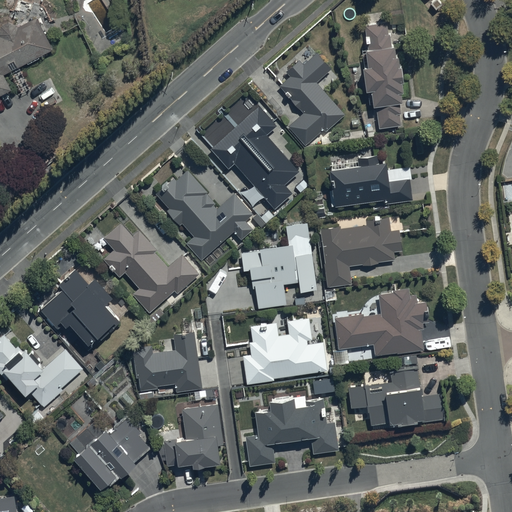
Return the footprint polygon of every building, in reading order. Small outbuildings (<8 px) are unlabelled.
[(0,93),(12,87),(5,72),(55,47),(39,15),(18,25),(17,22),(10,19),(3,23),(0,29),(2,33),(0,34),(0,93)] [(370,62),(364,62),(368,86),(372,85),(374,102),(377,101),(381,126),(402,123),(400,111),(402,110),(400,99),(404,98),(402,87),(405,87),(403,77),(405,76),(403,61),(401,61),(400,51),(398,51),(396,41),(393,42),(391,31),(389,31),(387,20),(365,23),(368,45),(367,45),(370,62)] [(291,74),(280,84),(303,110),(289,123),(306,143),(324,127),(327,129),(346,112),(317,79),(332,66),(318,50),(304,62),(299,57),(287,68),(291,74)] [(277,123),(259,103),(212,146),(229,165),(235,160),(276,205),(294,190),(286,181),(299,169),(266,132),(277,123)] [(359,161),(331,164),(334,188),(331,188),(332,203),(384,197),(385,200),(413,197),(411,176),(412,176),(411,165),(388,167),(387,157),(379,158),(378,153),(359,155),(359,161)] [(176,178),(173,174),(156,190),(170,206),(167,208),(180,222),(182,220),(195,234),(187,241),(202,257),(234,227),(243,237),(253,227),(246,218),(253,211),(234,190),(217,206),(214,202),(216,200),(187,168),(176,178)] [(340,224),(320,227),(329,285),(353,281),(350,263),(363,261),(363,263),(379,260),(379,259),(396,256),(395,249),(403,248),(400,227),(391,228),(389,213),(366,217),(367,223),(341,227),(340,224)] [(261,248),(242,250),(244,267),(251,266),(253,285),(256,285),(258,305),(288,302),(285,281),(300,279),(301,289),(318,287),(308,219),(286,222),(289,240),(261,244),(261,248)] [(133,233),(121,220),(104,234),(114,247),(104,256),(120,274),(127,269),(141,285),(133,291),(149,310),(176,288),(178,291),(200,272),(183,252),(168,264),(156,250),(158,248),(140,227),(133,233)] [(89,281),(76,266),(59,280),(64,285),(41,305),(59,325),(65,319),(89,347),(94,343),(90,339),(119,313),(108,300),(113,295),(95,275),(89,281)] [(364,311),(335,315),(339,346),(375,342),(376,353),(424,347),(422,327),(424,326),(423,320),(430,319),(427,299),(418,300),(417,292),(411,293),(410,285),(393,288),(394,289),(379,291),(382,311),(364,314),(364,311)] [(252,352),(244,353),(247,381),(275,377),(275,376),(328,369),(324,339),(308,342),(308,338),(313,337),(310,316),(288,319),(290,332),(279,333),(277,320),(251,324),(253,338),(250,339),(252,352)] [(152,343),(134,345),(137,375),(139,374),(141,388),(158,386),(158,383),(176,381),(176,389),(203,386),(195,329),(173,332),(175,347),(153,350),(152,343)] [(0,369),(7,377),(12,373),(27,391),(30,388),(44,404),(63,388),(61,386),(84,366),(66,346),(44,365),(27,345),(23,348),(19,343),(17,345),(5,332),(0,336),(0,369)] [(366,382),(349,384),(352,405),(368,403),(369,407),(370,407),(372,422),(398,418),(399,420),(420,417),(419,415),(425,414),(426,418),(446,416),(443,390),(424,393),(423,381),(421,382),(419,365),(391,369),(393,379),(367,383),(366,382)] [(136,399),(128,390),(119,397),(128,406),(136,399)] [(259,432),(246,434),(250,463),(276,460),(273,438),(311,433),(314,451),(340,447),(336,419),(328,420),(325,395),(315,397),(315,400),(306,401),(305,394),(299,394),(300,401),(296,402),(295,392),(271,395),(272,405),(256,408),(259,432)] [(187,434),(164,437),(168,463),(194,459),(194,462),(222,458),(220,442),(225,441),(218,401),(182,406),(187,434)] [(45,417),(37,409),(29,417),(37,425),(45,417)] [(80,457),(77,459),(93,478),(95,476),(101,483),(110,475),(113,478),(122,470),(123,471),(138,458),(136,456),(151,444),(140,432),(142,430),(127,413),(115,424),(116,425),(112,429),(108,424),(75,452),(80,457)] [(0,511),(11,511),(9,492),(0,493),(0,511)]
